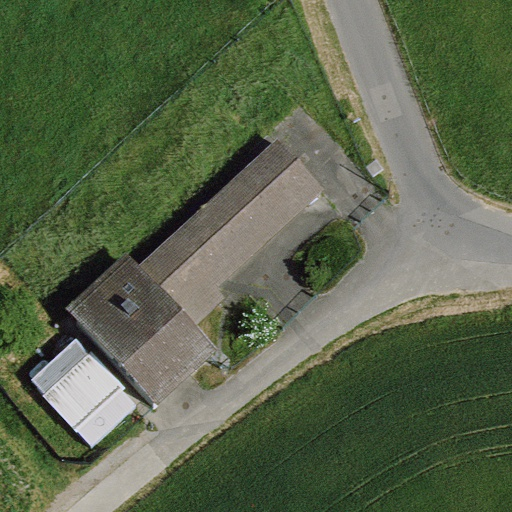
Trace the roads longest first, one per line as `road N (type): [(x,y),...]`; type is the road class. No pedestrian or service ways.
road 1 (track): [(457,260),(371,294),(88,511)]
road 2 (unclassified): [(420,163),(357,0)]
road 3 (residential): [(511,250),(457,260),(420,163)]
